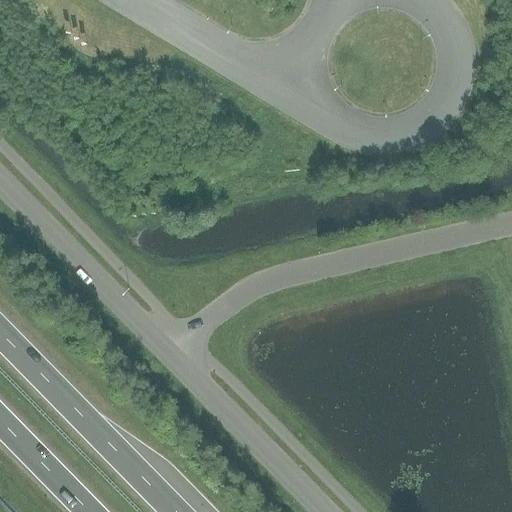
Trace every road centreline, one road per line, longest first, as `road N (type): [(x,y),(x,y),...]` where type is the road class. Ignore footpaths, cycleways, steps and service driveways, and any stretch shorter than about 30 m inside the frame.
road 1 (unknown): [(146,0),(364,130),(415,143),(457,120),(477,73),(462,31),(419,0)]
road 2 (unclassified): [(173,359),(184,337),(272,285),(511,229)]
road 3 (tertiary): [(173,359),(0,179)]
road 4 (trunk): [(174,511),(0,333)]
road 5 (tertiary): [(317,511),(173,359)]
road 6 (trunk): [(0,422),(87,511)]
